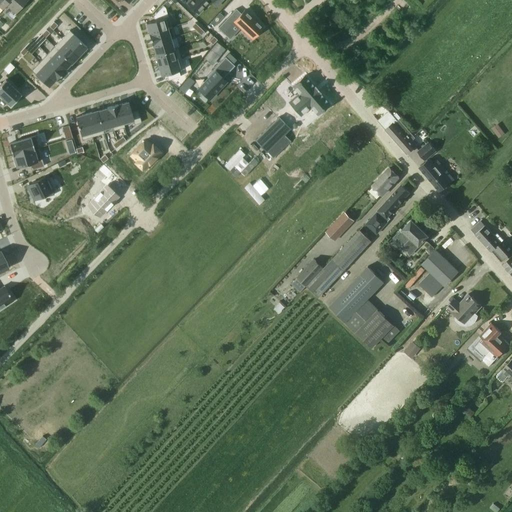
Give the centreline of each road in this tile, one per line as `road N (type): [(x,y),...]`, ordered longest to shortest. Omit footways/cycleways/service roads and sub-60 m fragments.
road 1 (unclassified): [(0,363),(221,130)]
road 2 (residential): [(307,46),(511,284)]
road 3 (residential): [(221,130),(307,46)]
